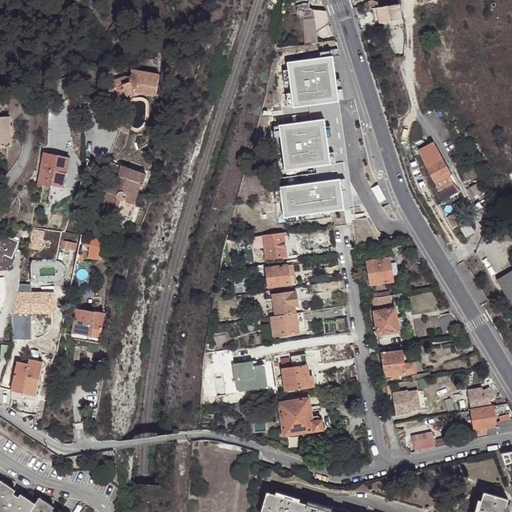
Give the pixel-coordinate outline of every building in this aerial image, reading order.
[(299,0),(305,44),(322,42),(322,41),(323,41),(322,40),(317,40),(316,32),(316,31),(315,31),(311,10),(317,7),(314,0),(299,0)] [(377,2),(372,0),(371,0),(373,9),(378,8),(379,10),(374,11),(376,21),(381,20),(382,23),(402,18),(400,4),(379,7),(377,2)] [(326,11),(311,10),(315,31),(316,31),(316,32),(330,23),(326,11)] [(154,29),(116,42),(122,58),(149,50),(154,48),(159,46),(154,29)] [(333,49),(286,58),(292,101),(307,99),(340,95),(333,49)] [(108,89),(112,99),(124,94),(125,95),(131,92),(131,89),(149,100),(157,78),(130,69),(127,76),(122,74),(100,84),(103,91),(108,89)] [(108,101),(112,99),(108,89),(103,91),(108,101)] [(341,104),(340,95),(307,99),(309,115),(325,112),(332,158),(314,161),(317,176),(340,172),(344,204),(344,209),(354,207),(352,197),(341,104)] [(309,115),(277,121),(284,167),(314,161),(332,158),(325,112),(309,115)] [(0,116),(0,144),(0,145),(0,146),(11,145),(9,116),(0,116)] [(116,119),(113,123),(124,133),(128,133),(131,131),(116,119)] [(423,156),(426,166),(435,183),(450,175),(452,174),(433,142),(421,148),(423,156)] [(424,162),(426,166),(423,156),(421,148),(418,150),(424,162)] [(45,173),(41,172),(39,184),(52,187),(53,184),(65,187),(71,158),(45,153),(42,168),(46,169),(45,173)] [(110,185),(107,194),(103,206),(115,210),(120,197),(134,202),(140,184),(143,185),(147,174),(122,165),(119,173),(115,172),(110,185)] [(317,176),(279,183),(283,213),(344,204),(340,172),(317,176)] [(451,199),(450,196),(458,192),(450,175),(435,183),(437,187),(438,190),(439,191),(440,193),(443,198),(446,202),(451,199)] [(482,192),(476,183),(470,187),(475,196),(482,192)] [(437,187),(434,188),(443,204),(446,202),(443,198),(440,193),(439,191),(438,190),(437,187)] [(466,219),(459,224),(466,236),(473,232),(466,219)] [(0,287),(1,284),(1,282),(4,283),(7,266),(13,267),(16,251),(14,250),(23,238),(22,237),(24,234),(16,228),(14,231),(8,228),(0,244),(0,287)] [(293,255),(291,232),(284,233),(287,256),(293,255)] [(276,234),(264,235),(267,258),(287,256),(284,233),(276,234)] [(85,236),(84,243),(100,246),(101,239),(85,236)] [(62,239),(61,247),(76,250),(77,242),(62,239)] [(366,261),(369,285),(393,281),(393,279),(390,260),(389,258),(366,261)] [(396,259),(390,260),(393,279),(398,278),(396,259)] [(269,287),(291,284),(288,265),(267,268),(269,287)] [(511,271),(498,280),(511,303),(511,271)] [(277,316),(297,313),(296,307),(299,306),(297,291),(274,294),(277,316)] [(393,301),(392,295),(378,297),(379,304),(393,301)] [(374,312),(394,308),(393,301),(379,304),(373,305),(374,312)] [(394,308),(374,312),(378,335),(399,331),(395,308),(394,308)] [(307,331),(304,312),(297,313),(300,332),(307,331)] [(461,324),(453,312),(438,318),(442,331),(461,324)] [(277,316),(272,317),(274,328),(279,327),(280,335),(300,332),(297,313),(277,316)] [(74,333),(70,358),(98,361),(101,336),(74,333)] [(475,348),(468,336),(453,339),(455,352),(475,348)] [(209,341),(207,349),(215,350),(216,343),(209,341)] [(384,347),(380,348),(385,379),(389,378),(388,376),(406,374),(406,372),(405,365),(412,364),(411,359),(415,359),(413,348),(400,351),(385,352),(384,347)] [(286,390),(306,387),(305,376),(310,376),(307,353),(291,356),(293,366),(283,368),(286,390)] [(11,394),(23,397),(24,391),(37,395),(44,363),(30,360),(29,365),(18,363),(11,394)] [(413,371),(412,364),(405,365),(406,372),(413,371)] [(305,376),(306,387),(315,386),(314,375),(310,376),(305,376)] [(471,410),(493,406),(489,400),(494,397),(488,387),(483,389),(482,387),(468,390),(471,410)] [(392,394),(395,414),(409,412),(409,410),(424,408),(421,390),(406,393),(406,391),(392,394)] [(452,398),(453,402),(455,401),(455,400),(460,399),(459,394),(454,394),(455,398),(452,398)] [(283,426),(284,435),(323,429),(322,418),(318,415),(312,416),(309,398),(280,403),(281,414),(276,415),(277,427),(283,426)] [(511,430),(511,411),(507,403),(493,406),(471,410),(454,413),(457,434),(474,430),(475,439),(505,432),(511,430)] [(266,421),(268,431),(276,430),(275,420),(266,421)] [(412,437),(414,453),(435,450),(433,434),(412,437)] [(511,451),(502,453),(500,454),(504,465),(511,461),(511,451)] [(28,511),(34,502),(21,493),(19,495),(13,491),(15,489),(0,478),(0,511),(28,511)] [(334,511),(331,511),(325,509),(326,506),(315,503),(314,506),(308,504),(299,501),(293,499),(294,497),(282,493),(282,496),(275,494),(267,492),(260,511),(334,511)] [(503,511),(508,499),(484,492),(481,500),(479,506),(476,506),(474,511),(503,511)] [(63,511),(59,509),(57,511),(52,508),(54,506),(40,496),(34,502),(28,511),(63,511)]
